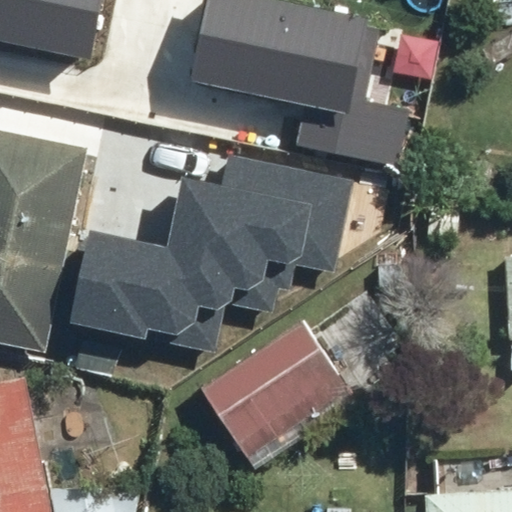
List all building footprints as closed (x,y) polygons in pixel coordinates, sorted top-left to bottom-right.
[(0,0),(0,26),(94,45),(103,0),(0,0)] [(356,0),(215,0),(203,64),(318,86),(309,138),(401,155),(412,99),(356,89),(372,3),(356,0)] [(93,137),(0,121),(0,334),(58,344),(69,284),(203,308),(248,280),(258,153),(178,146),(179,130),(94,110),(93,137)] [(318,315),(209,382),(252,452),(361,385),(318,315)] [(140,511),(147,466),(58,467),(37,367),(0,374),(0,511),(140,511)] [(511,511),(511,484),(437,486),(437,511),(511,511)]
